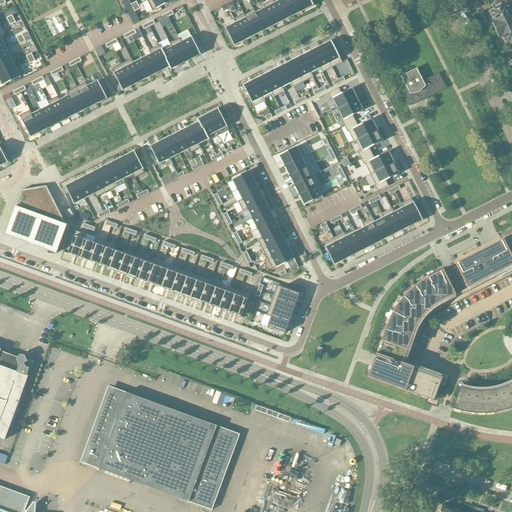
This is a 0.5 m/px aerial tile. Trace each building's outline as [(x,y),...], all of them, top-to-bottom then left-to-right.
[(172,0),(148,0),(147,1),(152,11),(173,0),(172,0)] [(270,0),(262,5),(261,5),(264,9),(273,26),(283,21),(274,4),(275,3),(272,0),(270,0)] [(281,0),(275,3),(274,4),(283,21),(293,16),(284,0),(281,0)] [(284,0),(293,16),(303,11),(297,0),(284,0)] [(309,0),(297,0),(303,11),(312,6),(309,0)] [(490,20),(495,30),(511,21),(511,16),(505,4),(501,6),(500,3),(492,7),(493,10),(489,12),(492,19),(490,20)] [(255,13),(254,14),(263,31),(273,26),(264,9),(255,13)] [(244,16),(243,17),(253,36),(263,31),(254,14),(255,13),(254,11),(253,12),(244,16)] [(233,19),(235,24),(235,23),(244,40),(253,36),(243,17),(244,16),(243,14),(242,15),(233,19)] [(53,37),(65,31),(57,17),(46,23),(53,37)] [(511,21),(495,30),(500,40),(502,38),(506,45),(510,43),(511,46),(511,45),(511,21)] [(235,24),(225,29),(233,46),(244,40),(235,23),(235,24)] [(0,49),(6,47),(9,46),(8,46),(4,36),(3,36),(0,37),(0,49)] [(181,43),(180,43),(189,60),(199,55),(190,38),(181,43)] [(169,43),(169,44),(170,46),(180,65),(189,60),(180,43),(181,43),(179,39),(178,39),(169,43)] [(330,41),(320,47),(331,68),(341,63),(330,41)] [(149,50),(148,51),(150,55),(151,55),(159,72),(168,67),(169,67),(160,50),(161,50),(158,45),(158,46),(149,50)] [(161,50),(160,50),(169,67),(168,67),(170,70),(180,65),(170,46),(161,50)] [(6,47),(0,49),(0,62),(9,57),(9,58),(11,57),(11,56),(6,47)] [(320,47),(311,51),(321,73),(331,68),(320,47)] [(311,51),(301,56),(312,78),(310,73),(319,69),(321,73),(311,51)] [(150,55),(141,59),(150,76),(159,72),(151,55),(150,55)] [(301,56),(291,61),(302,83),(312,78),(301,56)] [(9,57),(0,62),(0,74),(14,67),(9,58),(9,57)] [(130,60),(121,64),(132,86),(141,81),(132,64),(133,64),(131,59),(130,60)] [(133,64),(132,64),(141,81),(150,76),(141,59),(133,64)] [(291,61),(282,66),(293,88),(293,87),(296,93),(305,88),(302,83),(291,61)] [(121,64),(111,69),(122,91),(132,86),(121,64)] [(14,67),(0,74),(0,81),(2,86),(23,75),(18,65),(14,67)] [(282,66),(272,71),(283,92),(281,88),(290,84),(292,88),(293,88),(282,66)] [(442,90),(435,76),(423,82),(416,69),(400,77),(407,90),(406,90),(405,91),(404,92),(403,93),(403,94),(402,95),(402,96),(402,97),(402,98),(402,99),(402,100),(402,101),(403,101),(404,103),(405,104),(406,105),(407,105),(408,105),(410,106),(411,106),(413,105),(417,103),(427,98),(442,90)] [(272,71),(262,76),(273,97),(283,92),(272,71)] [(262,76),(253,81),(264,102),(263,100),(272,95),(273,98),(273,97),(262,76)] [(253,81),(243,86),(254,107),(264,102),(253,81)] [(87,87),(95,104),(106,99),(97,82),(87,87)] [(85,83),(76,87),(86,109),(95,104),(87,87),(85,83)] [(66,92),(68,97),(69,96),(77,113),(86,109),(76,87),(66,92)] [(338,89),(327,94),(330,100),(332,99),(337,110),(356,100),(350,89),(340,94),(338,89)] [(59,101),(68,118),(77,113),(69,96),(68,97),(59,101)] [(47,102),(49,106),(58,123),(68,118),(59,101),(57,97),(47,102)] [(11,98),(5,101),(10,110),(15,107),(11,98)] [(356,100),(337,110),(343,120),(341,121),(344,127),(354,121),(352,117),(362,111),(356,100)] [(49,106),(40,111),(49,128),(58,123),(49,106)] [(217,110),(207,115),(215,132),(216,132),(226,127),(217,110)] [(29,111),(19,116),(30,137),(40,132),(31,115),(32,115),(29,111)] [(32,115),(31,115),(40,132),(49,128),(40,111),(32,115)] [(197,120),(198,123),(199,122),(207,139),(207,140),(208,141),(218,136),(216,132),(215,132),(207,115),(197,120)] [(354,121),(344,127),(347,133),(348,132),(353,142),(376,131),(370,120),(357,126),(354,121)] [(198,123),(189,127),(198,144),(207,140),(207,139),(199,122),(198,123)] [(189,127),(179,132),(188,149),(190,154),(200,149),(200,148),(198,144),(189,127)] [(376,131),(353,142),(353,143),(355,142),(360,152),(357,154),(360,159),(371,154),(368,149),(382,142),(376,131)] [(179,132),(170,137),(178,154),(188,149),(179,132)] [(170,137),(160,142),(169,159),(178,154),(170,137)] [(160,142),(150,147),(159,164),(169,159),(160,142)] [(300,146),(278,156),(284,167),(305,156),(300,146)] [(133,152),(123,157),(133,177),(132,177),(133,179),(134,179),(144,174),(133,152)] [(371,154),(360,159),(363,165),(364,164),(369,175),(393,163),(387,152),(373,159),(371,154)] [(305,156),(284,167),(288,176),(310,165),(305,156)] [(123,157),(113,162),(123,182),(124,181),(132,177),(133,177),(123,157)] [(113,162),(104,167),(115,189),(124,184),(125,183),(124,181),(123,182),(113,162)] [(393,163),(369,175),(375,185),(374,186),(377,192),(387,187),(385,181),(398,174),(393,163)] [(310,165),(288,176),(293,186),(315,175),(310,165)] [(104,167),(94,172),(105,193),(115,189),(104,167)] [(94,172),(84,177),(93,194),(95,199),(95,198),(105,193),(94,172)] [(249,172),(232,180),(237,190),(254,182),(249,172)] [(315,175),(293,186),(298,195),(320,185),(315,175)] [(84,177),(75,182),(84,199),(93,194),(84,177)] [(75,182),(65,187),(73,204),(84,199),(75,182)] [(254,182),(237,190),(241,200),(242,200),(259,191),(254,182)] [(320,185),(298,195),(303,205),(322,196),(318,186),(320,185)] [(21,191),(4,235),(55,254),(66,226),(51,197),(51,198),(45,187),(29,189),(21,191)] [(241,200),(237,202),(242,212),(247,210),(246,210),(263,201),(259,191),(242,200),(241,200)] [(400,204),(402,209),(402,208),(411,226),(421,220),(410,199),(400,204)] [(263,201),(246,210),(247,210),(251,219),(268,211),(263,201)] [(393,213),(401,230),(411,226),(402,208),(402,209),(393,213)] [(65,211),(64,212),(68,219),(73,216),(69,209),(65,211)] [(381,214),(380,214),(383,218),(392,235),(401,230),(393,213),(391,209),(390,209),(381,214)] [(268,211),(251,219),(256,229),(273,220),(268,211)] [(374,223),(373,223),(382,240),(392,235),(383,218),(374,223)] [(362,224),(361,224),(363,228),(364,228),(372,245),(382,240),(373,223),(374,223),(372,219),(371,219),(362,224)] [(273,220),(256,229),(261,238),(261,239),(278,230),(273,220)] [(427,312),(432,308),(438,304),(511,265),(511,225),(496,234),(498,236),(500,241),(427,278),(424,280),(421,281),(419,283),(416,285),(413,287),(415,289),(411,292),(410,291),(409,290),(406,293),(404,296),(401,298),(403,300),(400,304),(399,303),(398,303),(397,305),(394,308),(393,310),(392,312),(394,314),(392,318),(390,317),(389,317),(388,319),(387,322),(386,325),(385,327),(388,328),(386,333),(384,333),(384,332),(380,341),(383,342),(381,347),(379,347),(379,346),(378,346),(367,378),(433,402),(441,378),(426,372),(425,375),(418,373),(419,370),(413,368),(402,363),(407,349),(409,342),(414,331),(417,325),(420,320),(423,315),(427,312)] [(355,233),(354,233),(363,250),(372,245),(364,228),(363,228),(355,233)] [(261,238),(257,240),(257,241),(262,250),(283,240),(278,230),(261,239),(261,238)] [(344,235),(343,236),(353,255),(363,250),(354,233),(355,233),(353,231),(344,235)] [(75,232),(67,254),(77,258),(84,240),(86,236),(85,235),(75,232)] [(342,234),(333,238),(344,260),(353,255),(343,236),(344,235),(343,233),(342,234)] [(333,238),(323,244),(333,265),(344,260),(333,238)] [(93,243),(87,261),(96,265),(103,247),(105,243),(104,242),(95,239),(93,243)] [(84,240),(77,258),(87,261),(93,243),(84,240)] [(283,240),(262,250),(267,260),(288,249),(283,240)] [(103,247),(96,265),(106,268),(112,250),(103,247)] [(288,249),(267,260),(272,270),(293,259),(288,249)] [(106,268),(105,269),(115,273),(122,254),(112,250),(106,268)] [(122,254),(115,273),(125,276),(132,255),(123,252),(122,252),(122,254)] [(132,255),(125,276),(134,280),(135,280),(135,279),(142,259),(132,255)] [(142,259),(135,279),(144,282),(151,262),(142,259)] [(151,262),(144,282),(154,286),(162,263),(152,260),(151,262)] [(162,263),(154,286),(163,289),(171,267),(162,263)] [(171,267),(163,289),(173,293),(181,271),(171,267)] [(173,293),(172,294),(173,294),(182,297),(191,274),(181,271),(173,293)] [(191,274),(182,297),(192,301),(200,277),(191,274)] [(200,277),(192,301),(201,304),(202,304),(202,303),(208,285),(208,286),(210,281),(200,277)] [(218,289),(211,307),(221,310),(229,288),(219,285),(219,284),(217,289),(218,289)] [(208,285),(202,303),(211,307),(218,289),(217,289),(208,286),(208,285)] [(276,286),(273,296),(295,304),(299,294),(276,286)] [(229,288),(221,310),(230,314),(239,292),(229,288)] [(239,292),(230,314),(240,317),(248,295),(239,292)] [(273,296),(269,306),(291,314),(295,304),(273,296)] [(265,315),(265,316),(270,317),(288,324),(291,314),(269,306),(265,315)] [(270,317),(266,327),(284,334),(288,324),(270,317)] [(17,356),(17,357),(16,360),(19,365),(16,372),(0,366),(0,438),(4,440),(28,377),(26,376),(28,369),(30,370),(33,363),(27,361),(26,361),(24,356),(21,355),(17,356)] [(511,383),(508,385),(502,388),(496,389),(491,390),(484,391),(477,391),(472,390),(467,389),(459,387),(452,409),(463,412),(469,413),(475,414),(478,414),(483,414),(485,414),(489,414),(493,413),(496,413),(500,412),(504,411),(506,411),(509,409),(511,408),(511,383)] [(119,399),(120,396),(117,394),(115,398),(108,395),(85,455),(93,458),(92,462),(96,463),(97,460),(190,494),(187,502),(211,510),(239,435),(215,426),(212,434),(119,399)] [(0,511),(32,511),(33,511),(30,510),(29,511),(28,511),(27,511),(24,511),(29,497),(0,486),(0,511)] [(403,499),(399,498),(396,504),(409,508),(411,502),(403,499)]
